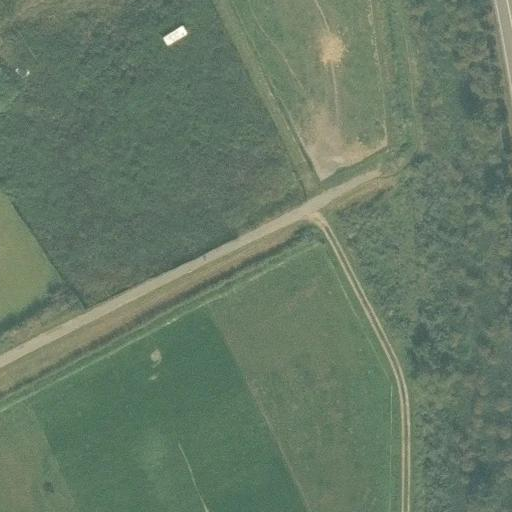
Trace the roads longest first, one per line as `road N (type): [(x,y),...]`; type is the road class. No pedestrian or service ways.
road 1 (track): [(0,362),(377,173)]
road 2 (track): [(312,205),(392,358),(405,409),(403,511)]
